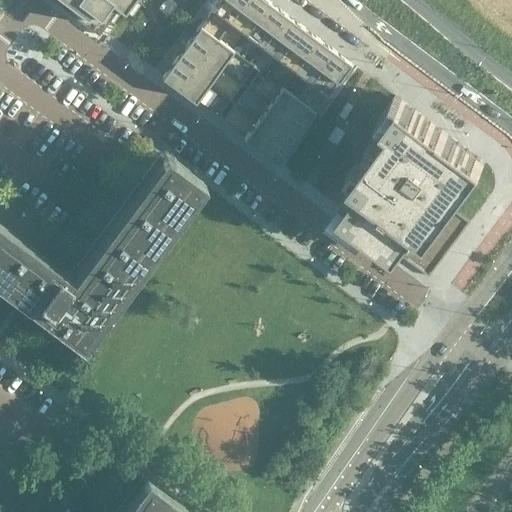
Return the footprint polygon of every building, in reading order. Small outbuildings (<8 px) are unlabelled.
[(59,0),(80,15),(96,27),(115,1),(122,6),(125,0),(59,0)] [(219,0),(201,25),(217,37),(229,21),(236,12),(235,12),(243,0),(219,0)] [(229,21),(246,33),(269,2),(266,0),(243,0),(235,12),(236,12),(229,21)] [(280,21),(285,14),(269,2),(246,33),(262,45),(269,37),(280,21)] [(262,45),(278,58),(302,26),(291,18),(285,14),(280,21),(269,37),(262,45)] [(214,62),(227,45),(217,37),(201,25),(200,24),(187,42),(214,62)] [(278,58),(295,70),(318,39),(302,26),(278,58)] [(318,39),(295,70),(310,81),(316,72),(317,73),(334,50),(330,48),(318,39)] [(174,58),(202,79),(214,62),(187,42),(174,58)] [(310,81),(297,97),(314,109),(339,76),(349,62),(334,50),(317,73),(316,72),(310,81)] [(189,96),(202,79),(174,58),(161,76),(189,96)] [(287,90),(274,107),(302,128),(315,110),(314,109),(297,97),(287,90)] [(342,211),(430,277),(470,223),(446,205),(481,159),(402,100),(347,174),(361,185),(342,211)] [(274,107),(262,124),(290,144),(302,128),(274,107)] [(290,144),(262,124),(249,141),(276,162),(290,144)] [(81,343),(123,288),(201,184),(161,154),(71,273),(0,219),(0,282),(30,304),(77,339),(81,343)] [(177,511),(182,506),(142,476),(115,511),(177,511)]
